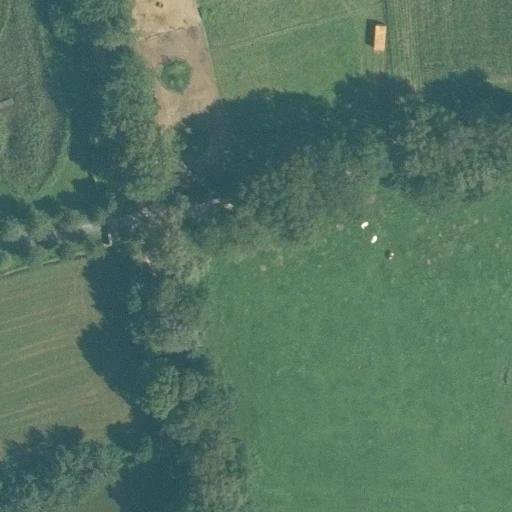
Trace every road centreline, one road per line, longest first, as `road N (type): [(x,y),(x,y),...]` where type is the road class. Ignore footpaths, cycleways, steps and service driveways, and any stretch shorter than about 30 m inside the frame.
road 1 (track): [(147,222),(511,134)]
road 2 (track): [(147,222),(216,511)]
road 3 (track): [(89,0),(147,222)]
